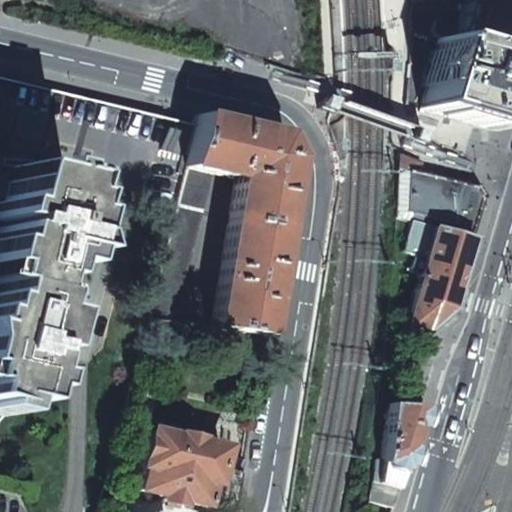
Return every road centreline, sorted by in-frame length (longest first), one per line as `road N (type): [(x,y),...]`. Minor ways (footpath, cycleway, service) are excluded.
road 1 (residential): [(0,39),(263,103),(304,135),(314,195),(264,511)]
road 2 (unknown): [(68,511),(82,345),(117,166)]
road 3 (secondary): [(511,214),(427,511)]
